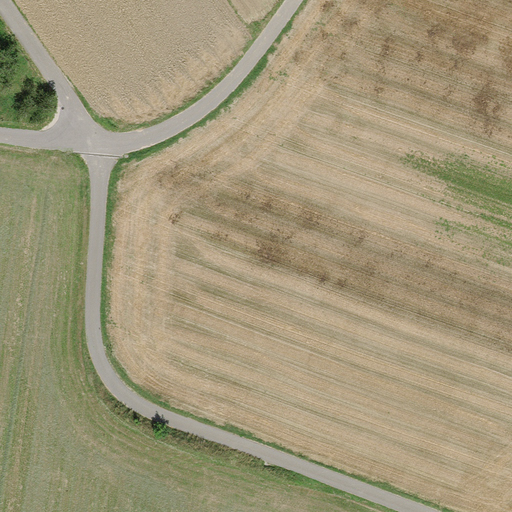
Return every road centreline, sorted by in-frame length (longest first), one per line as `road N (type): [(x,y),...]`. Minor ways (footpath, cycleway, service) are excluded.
road 1 (track): [(366,511),(112,405),(80,346),(95,155),(0,16)]
road 2 (track): [(0,145),(134,153),(181,133),(238,80),(298,0)]
